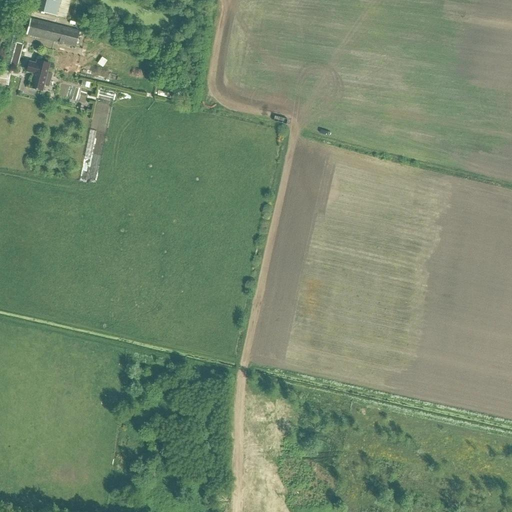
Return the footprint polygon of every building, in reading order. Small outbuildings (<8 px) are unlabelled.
[(57,16),(60,0),(40,0),(37,11),(57,16)] [(75,47),(79,31),(30,19),(26,35),(75,47)] [(42,90),(49,64),(36,61),(35,64),(28,63),(26,73),(33,74),(29,88),(42,90)] [(55,85),(60,87),(64,77),(59,75),(55,85)] [(103,104),(116,106),(120,90),(107,87),(103,104)] [(76,106),(78,100),(65,95),(63,101),(76,106)]
